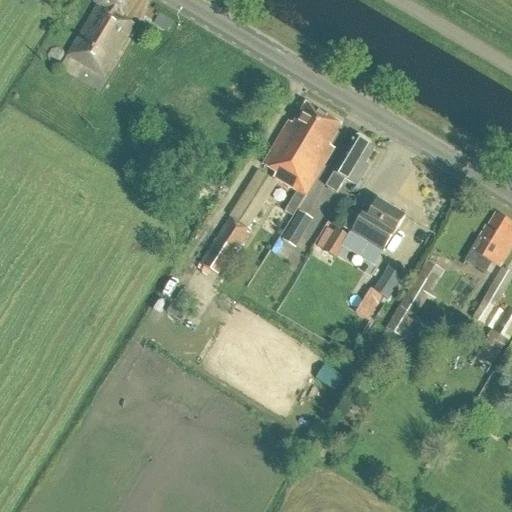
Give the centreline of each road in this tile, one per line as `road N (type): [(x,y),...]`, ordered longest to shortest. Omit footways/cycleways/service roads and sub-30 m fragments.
road 1 (secondary): [(511,198),(182,0)]
road 2 (unclassified): [(511,66),(398,0)]
